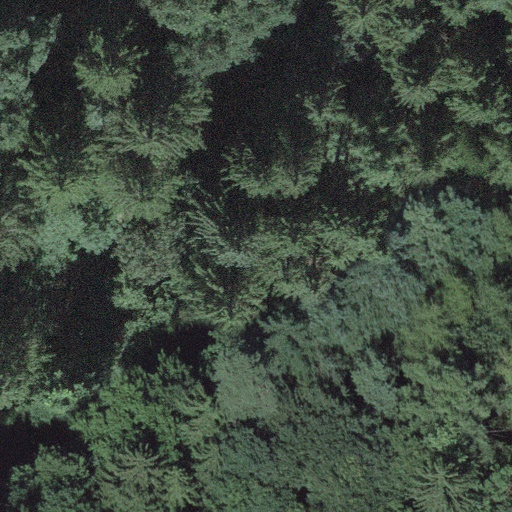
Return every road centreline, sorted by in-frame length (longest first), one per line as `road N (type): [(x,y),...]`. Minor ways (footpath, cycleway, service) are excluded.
road 1 (track): [(511,166),(393,237),(33,511)]
road 2 (track): [(312,0),(92,291),(0,370)]
